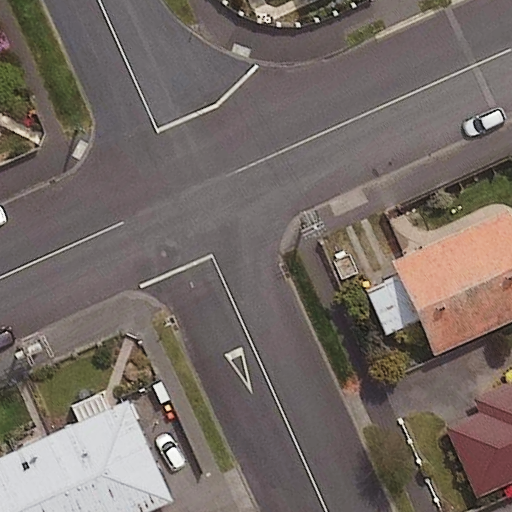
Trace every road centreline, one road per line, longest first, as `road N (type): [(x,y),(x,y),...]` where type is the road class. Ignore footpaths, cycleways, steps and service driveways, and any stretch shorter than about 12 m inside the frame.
road 1 (residential): [(185,194),(511,49)]
road 2 (residential): [(185,194),(327,511)]
road 3 (residential): [(99,0),(185,194)]
road 4 (residential): [(0,277),(185,194)]
